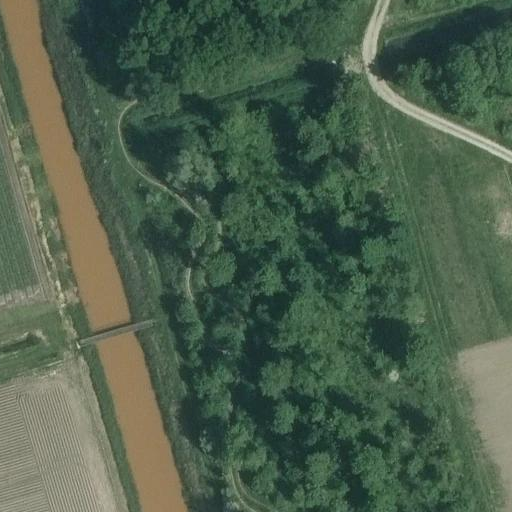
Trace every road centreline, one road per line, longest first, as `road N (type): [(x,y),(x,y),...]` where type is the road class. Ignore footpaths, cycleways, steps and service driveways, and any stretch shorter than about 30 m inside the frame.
road 1 (track): [(120,153),(223,511)]
road 2 (track): [(511,158),(379,87),(368,51),(382,0)]
road 3 (track): [(76,0),(115,131)]
